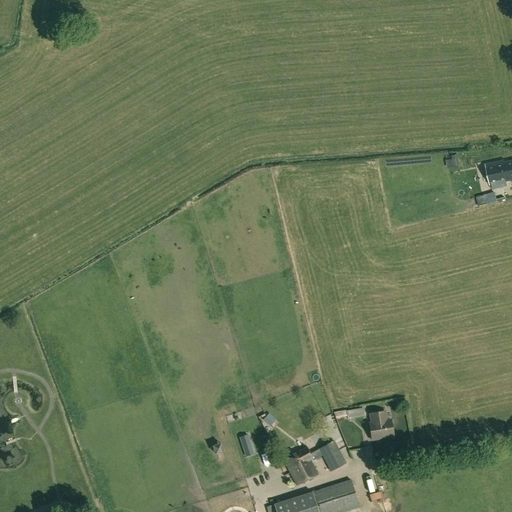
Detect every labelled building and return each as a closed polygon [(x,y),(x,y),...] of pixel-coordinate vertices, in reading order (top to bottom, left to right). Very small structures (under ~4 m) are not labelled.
[(499,179),(491,181),(493,189),(507,186),(506,182),(511,180),(511,162),(506,164),(505,162),(495,164),(499,179)] [(484,195),(477,197),(478,205),(486,204),(498,202),(496,192),(484,195)] [(346,411),(348,419),(365,416),(364,408),(346,411)] [(394,435),(391,420),(387,420),(386,411),(370,414),(371,423),(369,423),(372,439),(394,435)] [(265,425),(260,427),(264,436),(269,434),(265,425)] [(307,447),(284,459),(297,485),(317,474),(309,460),(313,458),(314,460),(323,455),(331,471),(346,463),(334,441),(311,453),(307,447)] [(260,455),(264,466),(269,465),(266,453),(260,455)] [(342,511),(359,506),(351,480),(266,507),(268,511),(342,511)]
